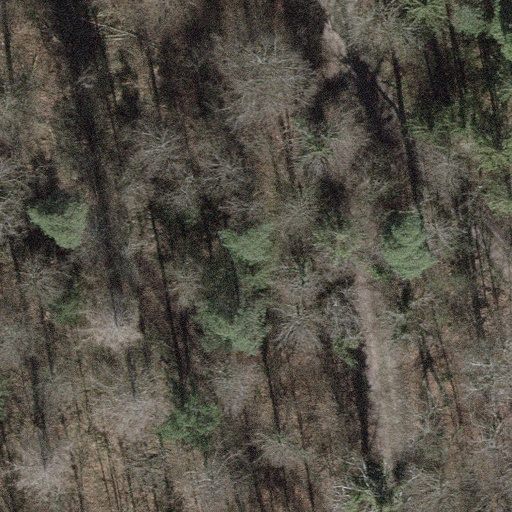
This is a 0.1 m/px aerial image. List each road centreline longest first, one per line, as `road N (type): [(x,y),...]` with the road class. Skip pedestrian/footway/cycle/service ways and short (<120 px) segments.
road 1 (track): [(343,0),(404,511)]
road 2 (track): [(386,0),(447,123),(511,226)]
